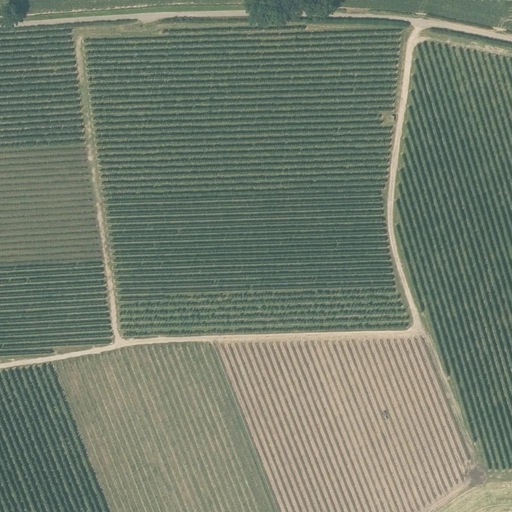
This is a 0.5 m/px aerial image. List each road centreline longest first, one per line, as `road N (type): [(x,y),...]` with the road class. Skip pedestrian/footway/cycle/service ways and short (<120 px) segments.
road 1 (track): [(158,15),(78,40),(114,344),(413,326),(388,225),(408,50),(422,22)]
road 2 (unclassified): [(0,25),(262,12),(413,21)]
